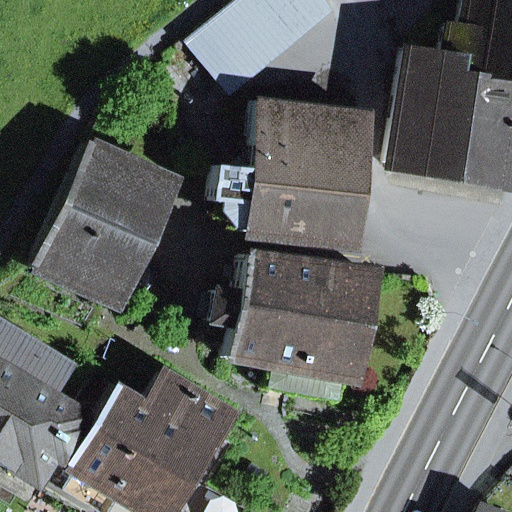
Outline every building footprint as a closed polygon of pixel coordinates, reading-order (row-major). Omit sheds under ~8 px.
[(238,0),(212,21),(246,63),(321,3),(319,0),(238,0)] [(433,55),(398,49),(380,162),(511,186),(511,0),(457,0),(453,26),(438,24),(433,55)] [(246,63),(212,21),(188,41),(222,83),(246,63)] [(239,206),(236,233),(341,244),(355,113),(250,98),(243,172),(209,168),(205,202),(239,206)] [(108,304),(165,182),(81,143),(24,265),(108,304)] [(334,401),(338,380),(348,381),(366,272),(239,253),(234,255),(228,294),(208,290),(203,322),(222,325),(217,359),(267,367),(262,406),(286,410),(289,393),(334,401)] [(46,457),(71,413),(70,413),(45,397),(62,370),(0,331),(0,465),(30,484),(32,481),(46,457)] [(195,443),(207,450),(228,416),(156,373),(136,405),(90,376),(70,413),(71,413),(172,479),(195,443)] [(109,496),(135,511),(151,511),(172,479),(71,413),(46,457),(73,473),(65,487),(101,509),(109,496)]
